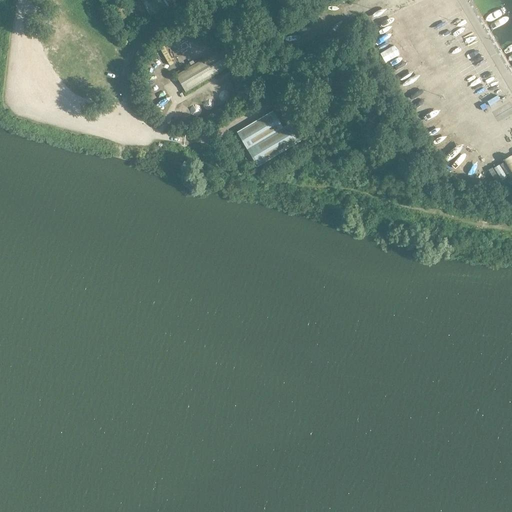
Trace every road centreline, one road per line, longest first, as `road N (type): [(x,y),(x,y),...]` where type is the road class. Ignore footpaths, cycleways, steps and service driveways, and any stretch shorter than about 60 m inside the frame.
road 1 (track): [(168,23),(125,67),(124,140),(160,135),(178,98)]
road 2 (unclassified): [(100,135),(17,113),(23,0)]
road 3 (track): [(271,106),(210,141),(160,135)]
